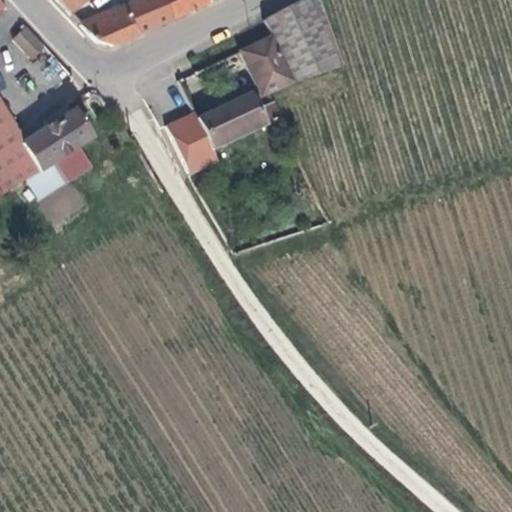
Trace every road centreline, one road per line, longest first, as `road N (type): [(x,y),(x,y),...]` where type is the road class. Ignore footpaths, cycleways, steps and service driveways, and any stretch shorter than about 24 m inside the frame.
road 1 (track): [(107,65),(284,351),(450,511)]
road 2 (tertiary): [(29,0),(87,59),(107,65),(131,64),(257,0)]
